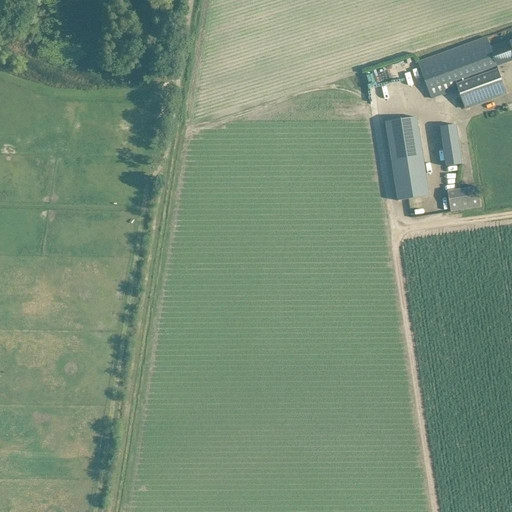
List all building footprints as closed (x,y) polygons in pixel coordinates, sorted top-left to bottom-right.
[(497,66),(500,65),(511,61),(511,41),(507,44),(506,42),(490,47),(487,38),(419,62),(432,99),(458,89),(466,110),(472,108),(508,95),(497,66)] [(409,62),(397,67),(401,77),(413,72),(409,62)] [(418,117),(386,122),(398,201),(430,196),(418,117)] [(457,125),(441,127),(447,167),(463,164),(457,125)] [(481,207),(478,187),(448,191),(452,212),(481,207)]
